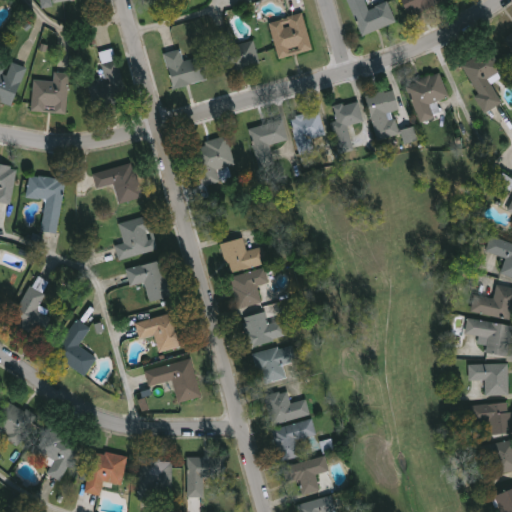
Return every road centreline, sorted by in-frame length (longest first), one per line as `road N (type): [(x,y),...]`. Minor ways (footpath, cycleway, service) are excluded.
road 1 (residential): [(0,137),(79,149),(159,127),(262,114),(414,62),(511,2)]
road 2 (residential): [(265,511),(126,0)]
road 3 (residential): [(241,428),(192,436),(111,427),(0,359)]
